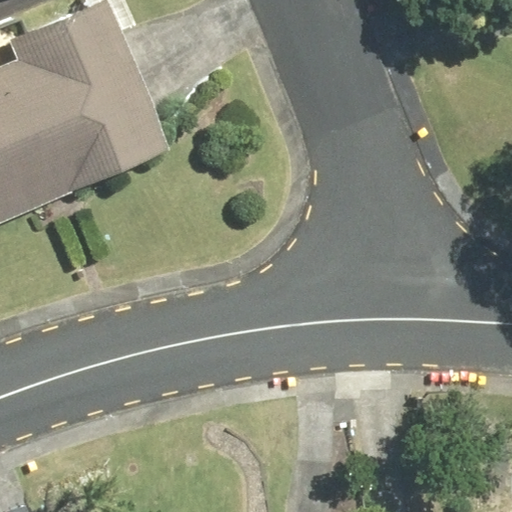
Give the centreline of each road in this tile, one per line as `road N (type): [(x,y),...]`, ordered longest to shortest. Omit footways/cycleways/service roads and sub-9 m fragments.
road 1 (residential): [(0,401),(148,352),(271,325),(396,316)]
road 2 (residential): [(303,0),(377,204),(396,316)]
road 3 (unknown): [(396,316),(421,511)]
